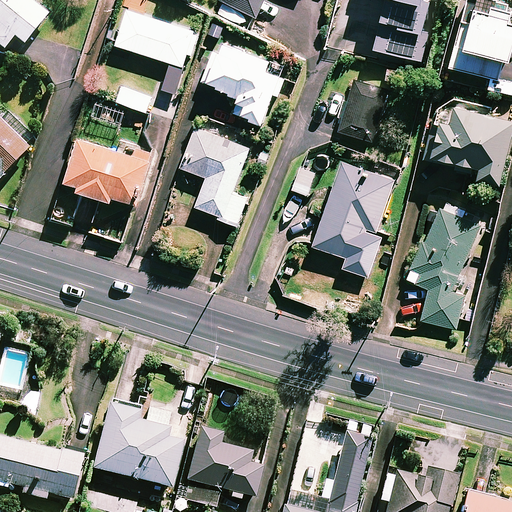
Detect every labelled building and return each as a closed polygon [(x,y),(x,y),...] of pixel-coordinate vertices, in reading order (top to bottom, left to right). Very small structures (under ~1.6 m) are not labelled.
[(52,14),(35,0),(0,0),(0,46),(5,50),(16,38),(25,46),(52,14)] [(221,0),(221,1),(258,19),(267,0),(221,0)] [(428,42),(425,41),(433,7),(429,6),(429,0),(390,0),(378,51),(424,62),(428,42)] [(511,7),(484,0),(469,0),(452,68),(501,81),(506,62),(511,63),(511,7)] [(129,11),(118,46),(172,63),(163,91),(178,95),(190,55),(195,57),(202,34),(129,11)] [(287,69),(238,50),(225,56),(216,52),(204,83),(242,98),(235,114),(265,126),(284,78),(287,69)] [(389,93),(357,83),(341,132),(374,142),(389,93)] [(153,98),(124,88),(119,103),(148,113),(153,98)] [(433,125),(425,162),(438,165),(439,160),(483,170),(480,182),(502,187),(511,142),(511,121),(457,109),(452,129),(433,125)] [(0,180),(30,150),(27,147),(35,138),(9,113),(0,122),(0,121),(0,180)] [(209,178),(198,208),(221,217),(220,222),(238,228),(248,199),(235,195),(252,149),(198,130),(184,169),(209,178)] [(81,140),(68,182),(82,187),(80,193),(113,204),(114,199),(139,206),(156,152),(137,147),(134,157),(81,140)] [(396,180),(345,163),(316,248),(358,262),(368,230),(378,233),(396,180)] [(318,177),(303,170),(293,194),(308,200),(318,177)] [(482,227),(439,209),(410,281),(431,289),(422,322),(460,330),(466,295),(455,293),(482,227)] [(166,438),(171,418),(151,413),(148,424),(139,422),(141,412),(112,405),(96,470),(126,477),(133,498),(146,482),(173,489),(185,443),(166,438)] [(232,493),(231,498),(244,501),(245,496),(257,499),(264,468),(252,465),(254,454),(220,445),(223,434),(200,429),(187,482),(232,493)] [(336,463),(360,469),(363,461),(370,463),(375,443),(344,435),(336,463)] [(0,438),(0,488),(10,491),(11,485),(25,488),(23,495),(48,501),(49,495),(75,501),(85,458),(0,438)] [(395,478),(386,475),(378,501),(388,504),(386,511),(448,511),(458,476),(426,467),(423,480),(397,473),(395,478)] [(511,511),(511,505),(468,494),(463,511),(511,511)] [(354,511),(356,505),(333,499),(329,511),(306,511),(287,507),(285,511),(354,511)]
